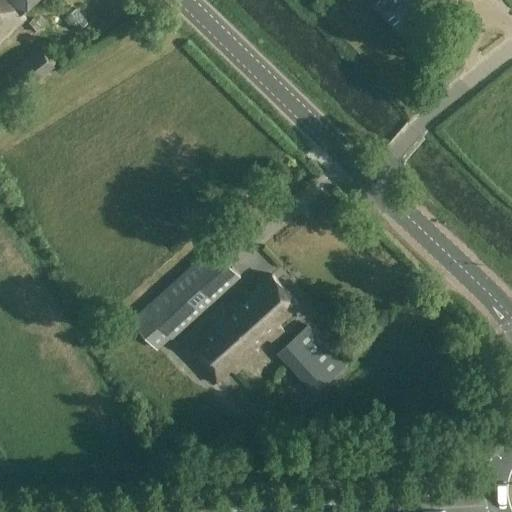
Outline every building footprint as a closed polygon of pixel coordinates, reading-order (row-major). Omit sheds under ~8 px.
[(20,13),(33,0),(0,0),(0,44),(26,18),(20,13)] [(442,0),(445,2),(446,0),(379,0),(375,5),(387,18),(390,15),(406,31),(437,0),(442,0)] [(213,247),(144,308),(171,338),(240,276),(213,247)] [(277,323),(298,303),(272,274),(250,294),(244,286),(238,292),(239,294),(225,306),(223,304),(178,345),(213,383),(230,368),(234,372),(258,351),(254,346),(266,336),(270,341),(283,329),(277,323)] [(348,369),(308,327),(280,354),(319,396),(348,369)] [(210,387),(165,334),(155,343),(199,396),(210,387)]
